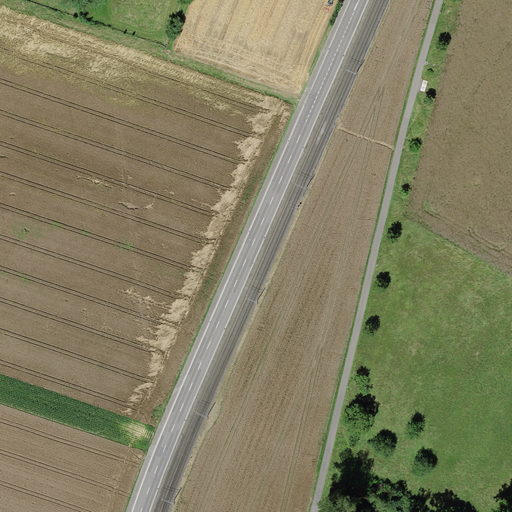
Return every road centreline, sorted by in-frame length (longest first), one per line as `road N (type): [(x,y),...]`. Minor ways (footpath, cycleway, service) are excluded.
road 1 (secondary): [(142,511),(360,0)]
road 2 (track): [(442,0),(312,511)]
